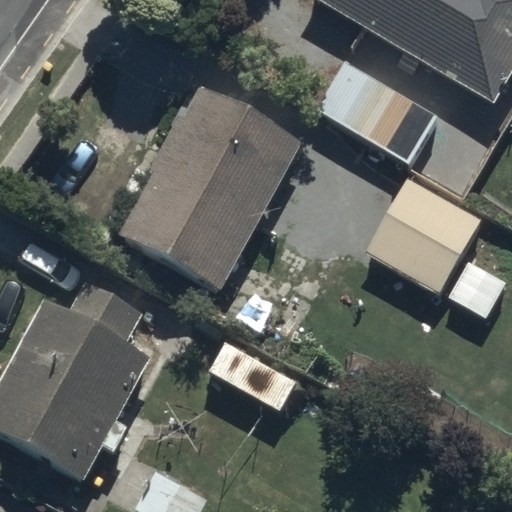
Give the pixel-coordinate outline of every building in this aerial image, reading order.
[(511,0),(315,0),(308,12),(495,124),(511,95),(511,0)] [(437,132),(344,78),(317,124),(409,179),(437,132)] [(202,107),(122,253),(225,309),(304,162),(202,107)] [(409,193),(366,269),(439,310),(482,235),(409,193)] [(46,321),(0,405),(0,457),(83,503),(105,463),(117,470),(130,448),(118,442),(152,381),(126,367),(142,337),(83,305),(68,333),(46,321)] [(511,511),(511,491),(501,507),(508,511),(511,511)]
